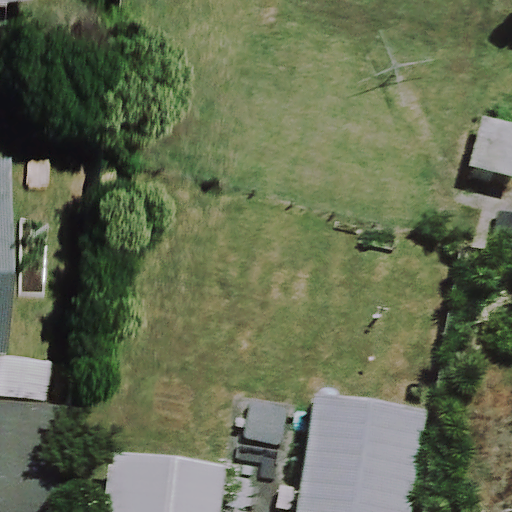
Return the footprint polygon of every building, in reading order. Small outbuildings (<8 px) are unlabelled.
[(0,0),(0,10),(34,5),(32,0),(0,0)] [(0,415),(34,417),(35,378),(0,376),(0,415)] [(400,511),(410,431),(305,418),(293,511),(400,511)] [(39,511),(45,434),(0,431),(0,511),(39,511)] [(207,511),(210,490),(101,478),(97,511),(207,511)]
